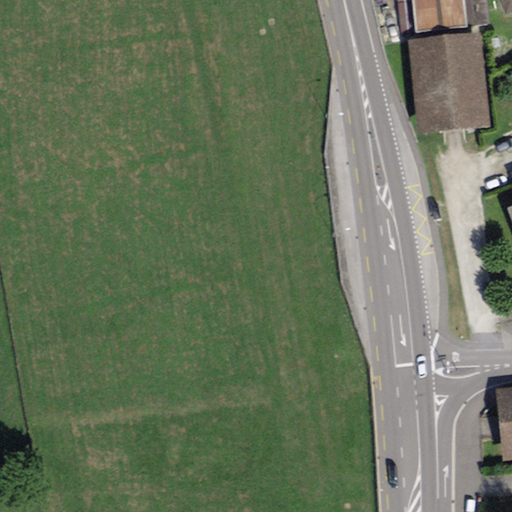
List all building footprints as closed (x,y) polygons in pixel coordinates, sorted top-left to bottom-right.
[(461,0),(409,0),(413,36),(464,31),(461,0)] [(468,0),(469,11),(488,10),(487,0),(468,0)] [(511,0),(498,0),(507,19),(511,16),(511,0)] [(480,36),(407,44),(418,139),(491,131),(480,36)] [(511,391),(497,393),(504,465),(511,463),(511,391)]
